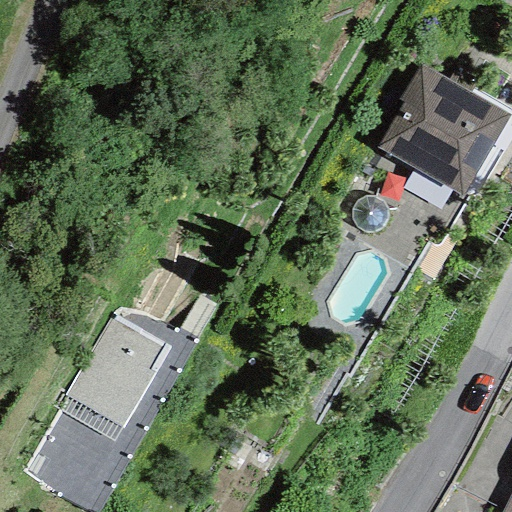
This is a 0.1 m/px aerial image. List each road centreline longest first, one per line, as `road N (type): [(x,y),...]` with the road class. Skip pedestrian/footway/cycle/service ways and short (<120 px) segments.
road 1 (tertiary): [(391,511),(511,304)]
road 2 (unclassified): [(0,120),(50,0)]
